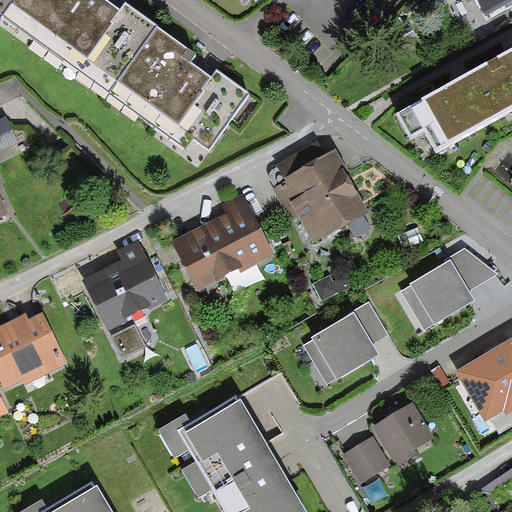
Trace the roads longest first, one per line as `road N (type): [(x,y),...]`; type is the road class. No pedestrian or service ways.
road 1 (residential): [(335,117),(0,289)]
road 2 (residential): [(335,117),(511,253)]
road 3 (residential): [(511,310),(321,424)]
road 4 (residential): [(181,0),(335,117)]
road 5 (residential): [(511,447),(405,511)]
